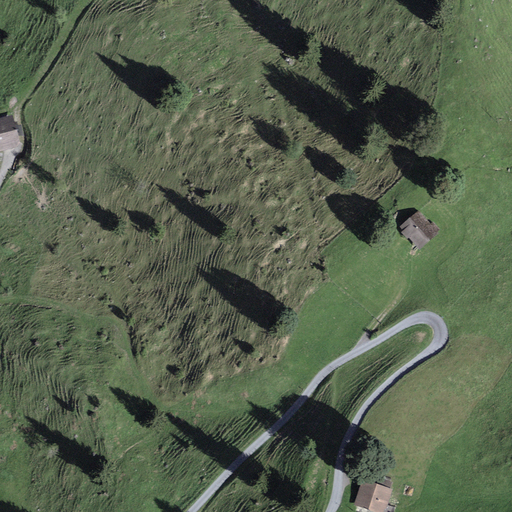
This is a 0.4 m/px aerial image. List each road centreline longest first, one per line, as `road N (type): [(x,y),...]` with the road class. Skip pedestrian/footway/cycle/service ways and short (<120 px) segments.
road 1 (track): [(330,511),(357,419),(394,375),(436,345),(442,334),(430,319),(407,323),(329,368),(191,511)]
road 2 (track): [(0,179),(24,145),(18,103),(84,0)]
